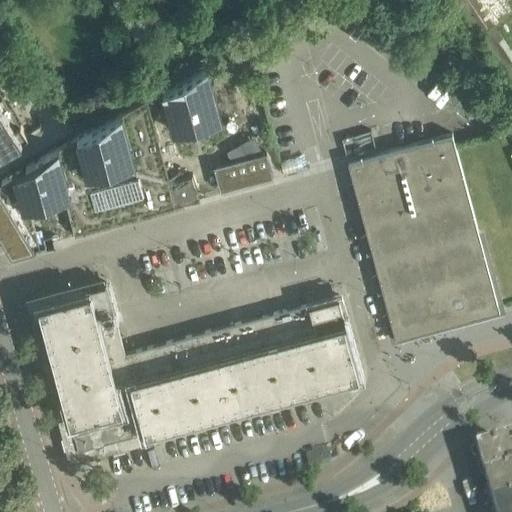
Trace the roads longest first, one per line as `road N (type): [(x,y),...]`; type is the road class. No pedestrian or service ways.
road 1 (tertiary): [(0,337),(51,511)]
road 2 (tertiary): [(333,499),(383,489),(437,442)]
